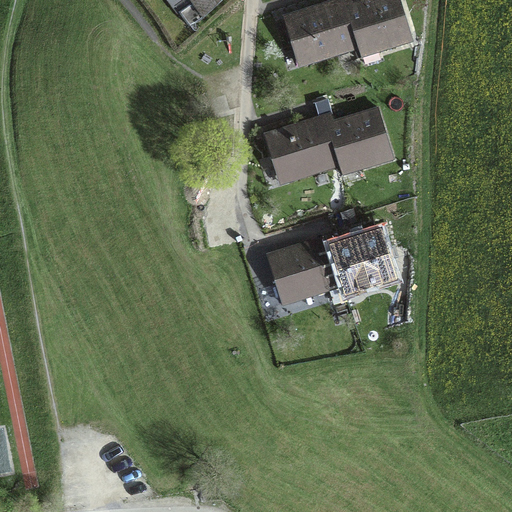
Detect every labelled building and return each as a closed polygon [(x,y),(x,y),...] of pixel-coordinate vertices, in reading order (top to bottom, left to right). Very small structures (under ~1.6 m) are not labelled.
[(194,0),(195,0),(179,12),(189,26),(203,17),(221,0),(194,0)] [(304,64),(358,47),(343,0),(337,0),(284,17),(293,48),(299,46),(304,64)] [(351,0),(343,0),(358,47),(359,50),(377,45),(379,50),(412,40),(399,0),(365,0),(353,4),(351,0)] [(332,114),(324,116),(339,165),(340,168),(358,163),(360,168),(393,158),(378,108),(334,122),(332,114)] [(285,182),(339,165),(324,116),(265,135),(274,166),(280,164),(285,182)] [(334,234),(327,236),(342,285),(343,288),(361,283),(363,288),(396,278),(381,228),(337,242),(334,234)] [(287,302),(342,285),(327,236),(267,255),(277,286),(282,284),(287,302)]
